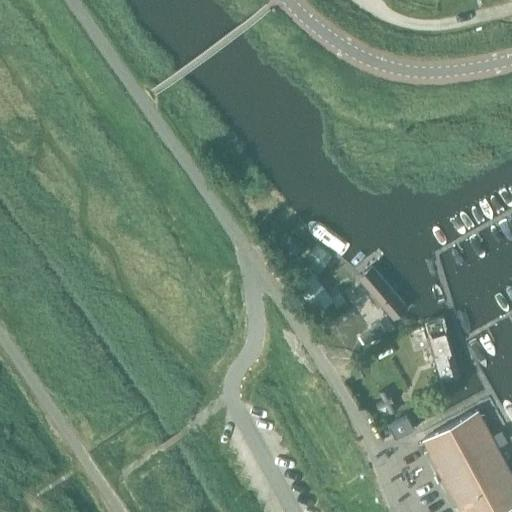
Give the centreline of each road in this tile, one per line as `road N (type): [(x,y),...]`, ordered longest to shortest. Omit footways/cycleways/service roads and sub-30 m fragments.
road 1 (residential): [(403,511),(310,343),(70,0)]
road 2 (tertiary): [(511,59),(443,72),(394,68),(339,44),(286,0)]
road 3 (residential): [(362,0),(431,23),(511,6)]
